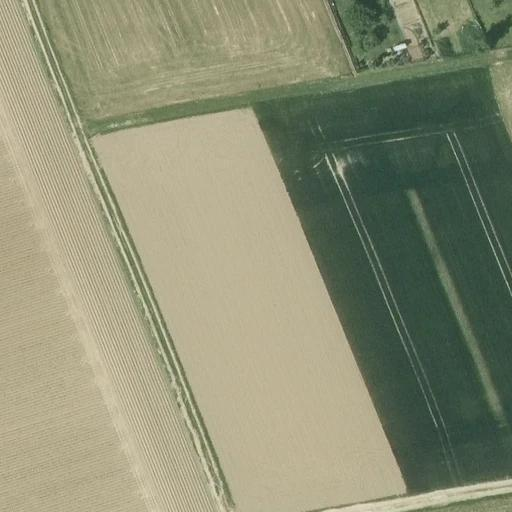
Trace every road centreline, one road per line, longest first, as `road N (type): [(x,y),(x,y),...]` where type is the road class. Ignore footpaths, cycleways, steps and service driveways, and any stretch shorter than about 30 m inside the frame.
road 1 (track): [(511,62),(78,135)]
road 2 (track): [(78,135),(232,511)]
road 3 (track): [(333,511),(511,483)]
road 4 (track): [(78,135),(24,0)]
